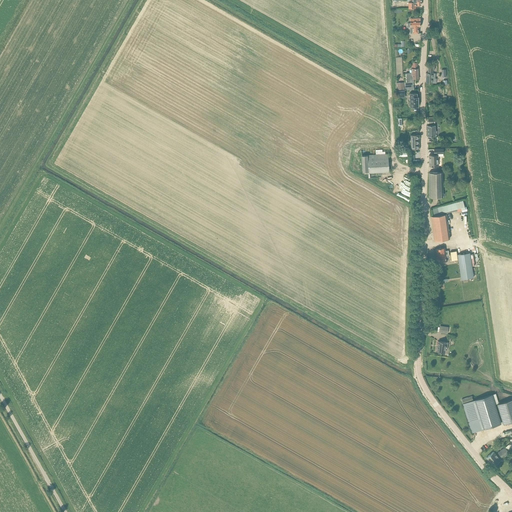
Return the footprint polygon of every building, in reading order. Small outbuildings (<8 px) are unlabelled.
[(412,2),(408,3),(408,9),(416,8),(416,5),(421,4),(421,0),(412,0),(413,1),(412,1),(412,2)] [(410,23),(407,23),(407,27),(410,27),(410,30),(412,30),(412,33),(418,33),(418,27),(421,27),(420,18),(412,19),(412,21),(410,21),(410,23)] [(426,73),(426,83),(431,83),(433,83),(436,83),(436,78),(435,78),(435,73),(432,73),(432,70),(434,70),(435,66),(428,66),(428,73),(426,73)] [(418,68),(411,68),(412,73),(406,73),(406,82),(405,82),(405,83),(397,83),(397,89),(403,89),(404,90),(414,90),(414,82),(414,78),(418,78),(418,68)] [(417,96),(417,93),(410,93),(410,98),(410,106),(418,106),(418,96),(417,96)] [(435,125),(432,125),(427,125),(427,136),(432,136),(436,136),(435,125)] [(419,135),(411,135),(411,148),(411,149),(419,149),(419,135)] [(429,155),(429,166),(432,166),(433,166),(438,166),(438,153),(443,153),(443,149),(434,149),(434,155),(429,155)] [(368,172),(369,178),(376,177),(375,172),(389,171),(388,154),(382,154),(382,150),(375,150),(375,155),(371,155),(371,150),(367,150),(367,155),(364,155),(364,151),(362,151),(363,172),(368,172)] [(444,172),(434,172),(429,172),(430,197),(445,197),(445,193),(443,193),(442,174),(444,174),(444,172)] [(443,207),(464,202),(462,195),(441,201),(443,207)] [(446,214),(436,215),(431,216),(435,241),(440,240),(450,238),(446,214)] [(441,248),(436,249),(437,259),(442,258),(446,257),(449,256),(448,252),(448,250),(445,251),(445,247),(441,248)] [(470,253),(457,255),(461,279),(473,277),(470,253)] [(437,352),(445,353),(445,349),(447,349),(448,345),(446,345),(446,342),(438,341),(437,352)] [(492,395),(480,399),(475,400),(484,429),(501,424),(492,395)] [(511,399),(509,400),(497,404),(503,424),(511,421),(511,399)] [(494,451),(490,454),(486,457),(493,466),(509,453),(505,448),(497,454),(494,451)]
